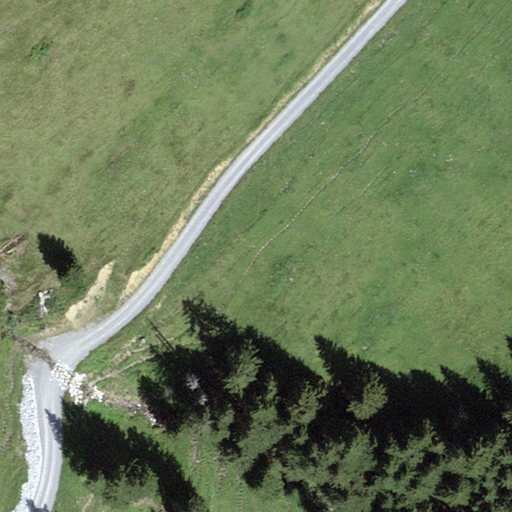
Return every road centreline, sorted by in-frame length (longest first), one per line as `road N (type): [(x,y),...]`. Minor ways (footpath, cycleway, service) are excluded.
road 1 (track): [(38,511),(53,467),(53,371),(154,283),(227,181)]
road 2 (track): [(396,0),(227,181)]
